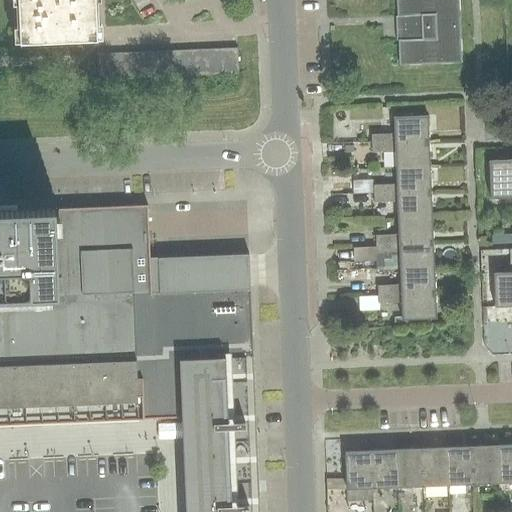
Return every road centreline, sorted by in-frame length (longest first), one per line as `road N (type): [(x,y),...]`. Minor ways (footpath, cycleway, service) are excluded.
road 1 (residential): [(0,168),(286,155)]
road 2 (residential): [(300,408),(286,155)]
road 3 (residential): [(300,408),(511,400)]
road 4 (residential): [(286,155),(282,0)]
